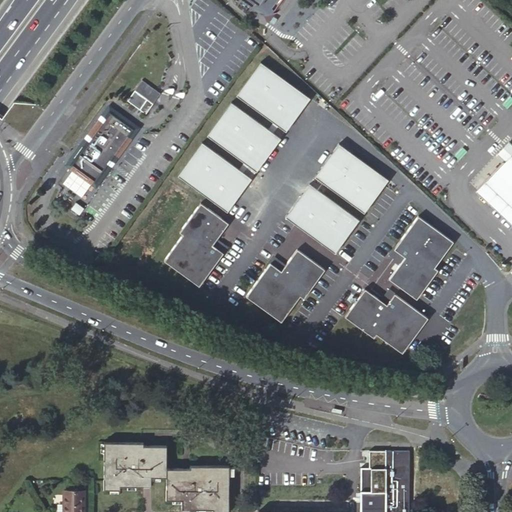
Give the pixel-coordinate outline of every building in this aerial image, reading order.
[(249,0),(259,7),(259,6),(268,12),(271,12),(273,11),(281,0),(249,0)] [(235,94),(284,130),(309,97),(259,61),(235,94)] [(154,102),(136,88),(129,99),(136,105),(139,108),(147,113),(154,102)] [(230,101),(206,134),(255,170),(280,137),(230,101)] [(136,127),(113,111),(108,119),(106,117),(70,169),(95,187),(104,175),(132,136),(130,135),(136,127)] [(177,174),(226,210),(250,177),(201,141),(177,174)] [(511,222),(511,144),(509,141),(497,153),(504,160),(477,189),(511,222)] [(338,142),(313,176),(363,212),(387,178),(338,142)] [(308,182),(284,216),(333,252),(358,219),(308,182)] [(226,223),(199,202),(178,232),(181,234),(162,260),(197,286),(222,252),(211,244),(215,238),(226,223)] [(452,240),(417,215),(393,248),(403,256),(399,262),(387,277),(415,298),(436,269),(433,266),(452,240)] [(226,246),(215,238),(211,244),(222,252),(226,246)] [(324,268),(296,248),(285,263),(280,269),(269,262),(245,295),(280,320),(299,294),(302,297),(324,268)] [(403,256),(393,248),(388,254),(399,262),(403,256)] [(285,263),(274,255),(269,262),(280,269),(285,263)] [(364,287),(343,315),(372,336),(375,333),(401,352),(427,317),(393,292),(385,303),(379,299),(364,287)] [(393,292),(387,288),(379,299),(385,303),(393,292)] [(212,511),(228,511),(229,466),(190,466),(190,457),(167,456),(166,446),(143,445),(143,443),(104,442),(104,489),(120,489),(120,485),(151,486),(151,480),(167,481),(167,499),(182,500),(182,509),(213,509),(212,511)] [(409,511),(410,450),(370,450),(370,467),(361,467),(361,511),(409,511)] [(83,511),(84,491),(64,491),(64,504),(58,504),(57,511),(83,511)]
